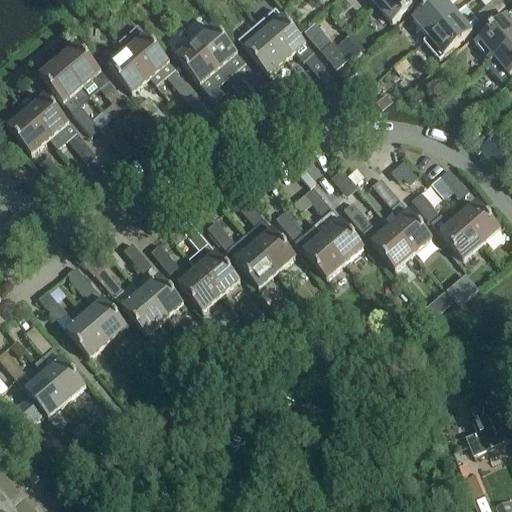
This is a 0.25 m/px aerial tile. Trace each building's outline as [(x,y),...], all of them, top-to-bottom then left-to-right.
[(368,0),(377,10),(387,0),(368,0)] [(387,0),(377,10),(392,28),(425,0),(387,0)] [(439,0),(412,23),(428,42),(456,18),(448,8),(457,0),(439,0)] [(456,18),(428,42),(423,47),(438,65),(504,9),(497,0),(474,20),(465,9),(456,18)] [(288,8),(281,13),(286,21),(293,15),(288,8)] [(324,90),(333,82),(276,14),(257,30),(287,65),(295,59),(303,68),(305,67),(324,90)] [(511,14),(474,47),(490,65),(511,47),(511,14)] [(214,30),(195,46),(227,85),(237,76),(256,99),(265,91),(245,68),(238,59),(214,30)] [(287,65),(257,30),(238,46),(268,81),(287,65)] [(127,56),(157,91),(167,83),(188,108),(197,100),(169,68),(138,31),(119,46),(127,56)] [(331,47),(322,37),(312,46),(321,56),(331,47)] [(364,55),(352,38),(338,49),(350,65),(364,55)] [(227,85),(195,46),(176,62),(200,91),(208,100),(228,123),(236,115),(223,100),(224,99),(218,92),(227,85)] [(321,57),(336,76),(349,65),(333,47),(321,57)] [(511,47),(490,65),(490,66),(486,69),(502,88),(511,78),(511,47)] [(77,49),(59,65),(91,103),(101,95),(120,117),(129,110),(77,49)] [(157,92),(157,91),(127,56),(108,72),(132,100),(150,84),(157,92)] [(91,103),(59,65),(40,81),(91,141),(100,134),(81,111),(91,103)] [(344,80),(354,91),(362,84),(352,73),(344,80)] [(276,90),(296,114),(305,106),(285,83),(276,90)] [(50,145),(58,154),(68,146),(87,169),(96,161),(45,101),(26,117),(50,145)] [(140,109),(159,132),(168,125),(149,101),(140,109)] [(32,161),(50,145),(26,117),(8,132),(32,161)] [(478,152),(486,145),(481,139),(473,145),(478,152)] [(511,161),(493,141),(480,153),(498,172),(511,161)] [(39,170),(59,193),(68,185),(48,162),(39,170)] [(75,174),(83,184),(90,179),(81,168),(75,174)] [(440,182),(460,205),(469,198),(449,174),(440,182)] [(342,196),(351,189),(341,179),(333,186),(342,196)] [(401,207),(381,184),(372,191),(392,214),(401,207)] [(324,224),(314,232),(346,269),(364,254),(332,216),(313,193),(304,201),(324,224)] [(482,251),(458,223),(449,230),(441,221),(440,222),(421,199),(412,206),(463,267),(482,251)] [(255,233),(246,241),(277,279),(296,263),(245,202),(226,218),(233,227),(243,219),(255,233)] [(477,207),(458,223),(482,251),(501,235),(477,207)] [(414,260),(390,232),(380,240),(353,208),(344,215),(395,276),(414,260)] [(432,244),(408,216),(390,232),(414,260),(432,244)] [(346,269),(314,232),(304,240),(284,217),(275,225),(295,248),(303,257),(327,285),(346,269)] [(221,302),(240,286),(189,226),(180,233),(199,256),(190,265),(197,274),(221,302)] [(277,279),(246,241),(236,249),(216,226),(207,234),(259,294),(277,279)] [(123,256),(143,279),(152,272),(132,249),(123,256)] [(151,257),(171,280),(180,273),(160,250),(151,257)] [(67,280),(87,303),(96,295),(76,272),(67,280)] [(165,325),(141,297),(131,305),(104,273),(95,280),(146,341),(165,325)] [(221,302),(197,274),(178,290),(202,318),(221,302)] [(459,308),(477,292),(465,278),(447,294),(459,308)] [(160,281),(141,297),(165,325),(184,309),(160,281)] [(39,304),(58,327),(67,319),(47,296),(39,304)] [(103,304),(85,320),(109,349),(127,333),(103,304)] [(439,321),(431,311),(425,316),(433,325),(439,321)] [(109,349),(85,320),(66,336),(90,364),(109,349)] [(35,370),(43,380),(67,408),(86,392),(34,331),(26,339),(45,362),(35,370)] [(259,336),(254,341),(260,347),(265,343),(259,336)] [(243,347),(230,357),(232,360),(249,353),(243,347)] [(67,408),(43,380),(33,388),(6,355),(0,360),(0,366),(30,402),(15,415),(29,431),(44,418),(48,424),(67,408)] [(476,427),(473,428),(478,439),(467,444),(474,461),(511,444),(511,441),(506,427),(501,429),(489,401),(480,405),(479,403),(468,408),(476,427)] [(102,432),(96,425),(87,432),(93,439),(102,432)] [(91,438),(83,428),(72,436),(80,447),(91,438)]
